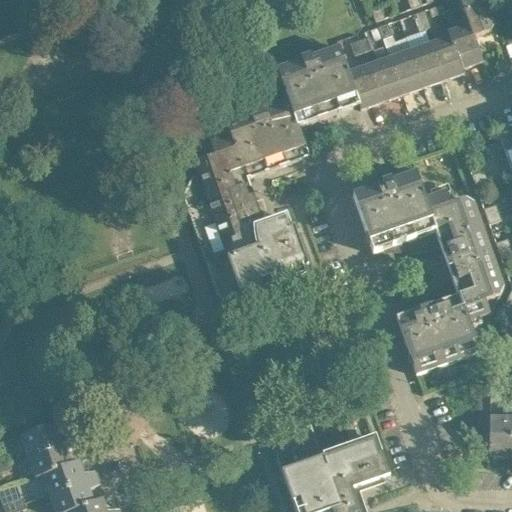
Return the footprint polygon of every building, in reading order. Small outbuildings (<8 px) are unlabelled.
[(201,6),(198,0),(173,0),(179,14),(201,6)] [(420,0),(410,0),(407,1),(410,11),(422,7),(420,0)] [(484,0),(461,0),(448,5),(452,16),(465,11),(470,26),(474,39),(491,33),(494,27),(484,0)] [(444,14),(441,7),(428,11),(430,19),(444,14)] [(375,23),(385,20),(381,8),(371,11),(375,23)] [(424,12),(412,17),(415,26),(428,22),(424,12)] [(428,22),(415,26),(418,35),(419,35),(426,33),(431,31),(428,22)] [(388,25),(378,29),(383,41),(392,37),(388,25)] [(470,26),(447,34),(449,39),(450,38),(461,71),(463,71),(483,64),(474,39),(470,26)] [(418,35),(405,39),(405,40),(410,52),(423,90),(443,83),(430,45),(426,33),(419,35),(418,35)] [(449,39),(430,45),(443,83),(464,75),(463,71),(461,71),(450,38),(449,39)] [(360,42),(364,54),(374,51),(369,39),(360,42)] [(354,57),(364,54),(360,42),(350,45),(354,57)] [(225,123),(230,137),(245,182),(248,181),(309,159),(308,156),(299,128),(358,107),(359,107),(349,75),(340,49),(310,59),(309,57),(301,60),(302,62),(277,71),(278,76),(287,101),(225,123)] [(410,52),(389,60),(402,97),(423,90),(410,52)] [(389,60),(368,67),(381,105),(402,97),(389,60)] [(368,67),(349,74),(349,75),(359,107),(360,112),(381,105),(368,67)] [(505,155),(511,152),(511,130),(501,135),(498,136),(505,155)] [(264,227),(248,181),(245,182),(230,137),(210,144),(214,157),(200,162),(183,198),(217,294),(218,296),(219,297),(220,299),(221,300),(223,301),(224,302),(226,302),(228,303),(230,303),(231,303),(233,303),(235,302),(237,301),(306,277),(303,270),(306,269),(308,269),(297,236),(295,230),(294,229),(292,230),(289,231),(285,219),(264,227)] [(483,173),(472,177),(474,185),(485,181),(483,173)] [(416,175),(391,184),(390,182),(382,185),(382,187),(379,188),(353,197),(373,255),(386,251),(386,252),(394,252),(408,250),(408,251),(409,251),(407,243),(435,233),(425,201),(416,175)] [(485,181),(474,185),(477,192),(488,188),(485,181)] [(503,290),(499,279),(473,205),(465,201),(451,206),(446,194),(425,201),(435,233),(441,252),(443,256),(442,257),(442,263),(445,262),(452,282),(457,295),(458,298),(460,297),(469,323),(489,316),(485,304),(499,299),(503,290)] [(495,207),(484,211),(486,219),(497,215),(495,207)] [(497,215),(486,219),(489,226),(500,222),(497,215)] [(507,241),(496,245),(498,252),(509,249),(507,241)] [(511,255),(509,249),(498,252),(501,260),(511,256),(511,255)] [(134,306),(186,290),(178,262),(125,279),(134,306)] [(511,306),(511,291),(503,310),(511,306)] [(480,355),(469,323),(460,297),(458,298),(426,309),(426,311),(419,313),(419,312),(396,319),(416,377),(480,355)] [(490,418),(489,458),(510,459),(511,407),(506,407),(502,411),(502,419),(490,418)] [(365,511),(359,495),(391,484),(376,441),(361,446),(353,422),(344,425),(352,449),(340,453),(338,448),(320,454),(310,427),(288,435),(285,437),(283,439),(282,440),(280,442),(280,443),(279,446),(278,448),(277,450),(277,451),(277,454),(277,457),(277,458),(278,461),(278,463),(295,511),(365,511)] [(77,441),(74,434),(62,437),(58,424),(46,428),(25,435),(20,437),(28,458),(77,441)] [(77,441),(28,458),(35,479),(42,476),(42,475),(72,465),(68,453),(79,448),(77,441)] [(0,461),(0,468),(2,473),(12,470),(8,459),(0,461)] [(42,475),(42,476),(49,497),(98,480),(95,473),(83,475),(79,464),(73,466),(72,465),(42,475)] [(98,480),(49,497),(54,511),(68,511),(93,503),(90,492),(100,486),(98,480)] [(22,499),(12,503),(15,511),(20,511),(22,511),(26,510),(22,499)] [(68,511),(119,511),(110,511),(106,511),(102,499),(93,503),(68,511)] [(2,506),(4,511),(15,511),(12,503),(2,506)]
